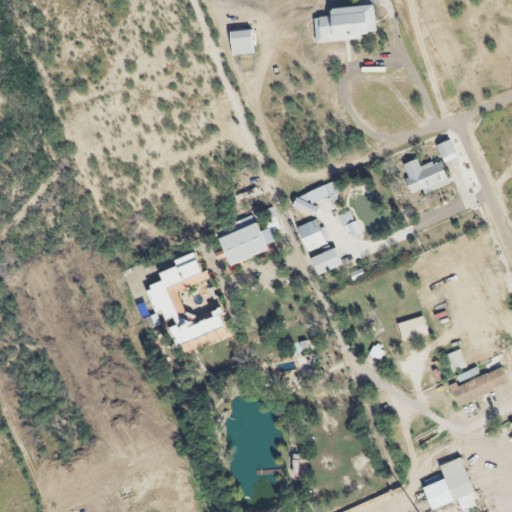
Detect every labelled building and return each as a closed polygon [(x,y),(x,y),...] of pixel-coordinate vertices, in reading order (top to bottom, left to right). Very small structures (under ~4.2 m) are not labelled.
[(316,43),(375,38),(372,5),(329,9),(330,16),(313,18),(316,43)] [(231,56),(253,55),(252,31),(230,32),(231,56)] [(456,157),(450,141),(437,146),(443,162),(456,157)] [(445,190),(444,164),(418,165),(418,162),(406,163),(407,192),(445,190)] [(316,210),(303,203),(300,209),(312,217),(316,210)] [(265,252),(253,218),(216,231),(228,266),(265,252)] [(308,254),(322,248),(318,239),(324,237),(320,228),(312,231),(308,223),(297,227),(308,254)] [(229,338),(218,308),(187,320),(177,292),(206,282),(195,253),(173,261),(175,267),(158,273),(161,282),(145,287),(155,315),(163,312),(179,357),(229,338)] [(318,276),(332,269),(325,253),(311,260),(318,276)] [(450,390),(457,408),(509,386),(502,369),(450,390)] [(422,488),(432,511),(453,503),(444,480),(422,488)]
